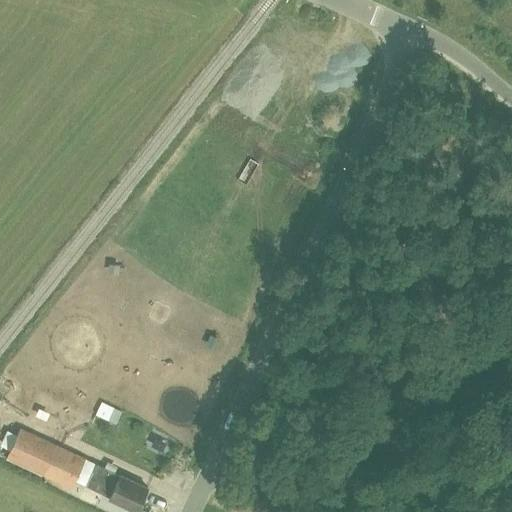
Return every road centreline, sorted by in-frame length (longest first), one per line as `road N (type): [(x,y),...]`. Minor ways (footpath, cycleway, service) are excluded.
road 1 (unclassified): [(194,511),(414,41)]
road 2 (unclassified): [(511,120),(414,41)]
